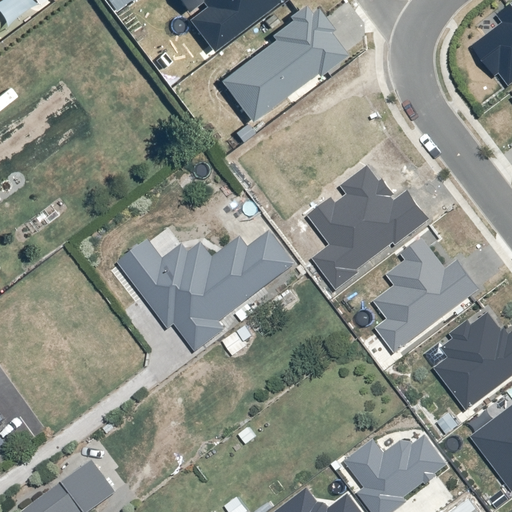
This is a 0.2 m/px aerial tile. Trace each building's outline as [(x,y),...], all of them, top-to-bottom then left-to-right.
[(175,0),(215,51),(282,0),(175,0)] [(277,41),(226,81),(255,118),(317,70),(321,75),(349,53),(333,33),(336,30),(321,9),(315,14),(308,5),(291,18),(294,21),(274,37),(277,41)] [(476,45),(499,75),(504,71),(511,81),(511,5),(502,13),(508,21),(476,45)] [(0,178),(86,113),(62,81),(0,128),(0,178)] [(332,243),(313,257),(338,290),(362,272),(360,270),(396,243),(397,245),(432,218),(410,190),(400,198),(385,178),(382,180),(370,164),(342,185),(348,194),(337,202),(334,198),(311,215),(332,243)] [(150,238),(119,262),(170,329),(176,325),(197,352),(227,331),(221,321),(298,264),(270,231),(249,247),(241,237),(214,256),(199,236),(165,260),(150,238)] [(392,318),(382,326),(400,351),(484,289),(463,259),(450,269),(427,238),(406,254),(410,259),(390,274),(398,284),(378,299),(392,318)] [(441,369),(470,409),(511,378),(511,322),(506,327),(493,309),(475,323),(473,319),(456,332),(461,338),(448,348),(455,358),(441,369)] [(257,339),(247,323),(222,340),(233,355),(257,339)] [(511,410),(476,438),(511,484),(511,410)] [(378,436),(346,459),(367,487),(362,491),(377,511),(398,511),(413,501),(409,495),(451,465),(429,435),(417,444),(403,442),(389,451),(378,436)] [(91,511),(118,492),(93,460),(24,511),(91,511)] [(365,511),(350,494),(338,505),(323,502),(310,485),(274,511),(365,511)] [(240,495),(225,505),(229,511),(247,511),(250,510),(240,495)] [(480,511),(472,500),(455,511),(480,511)]
